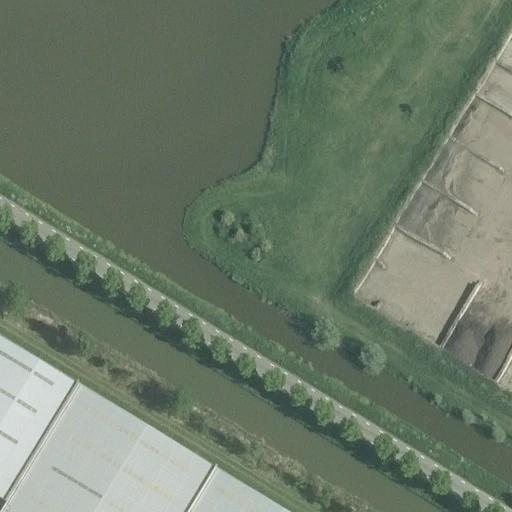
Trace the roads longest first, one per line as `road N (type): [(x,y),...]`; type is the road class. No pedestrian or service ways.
road 1 (unclassified): [(495,511),(0,209)]
road 2 (track): [(0,321),(311,511)]
